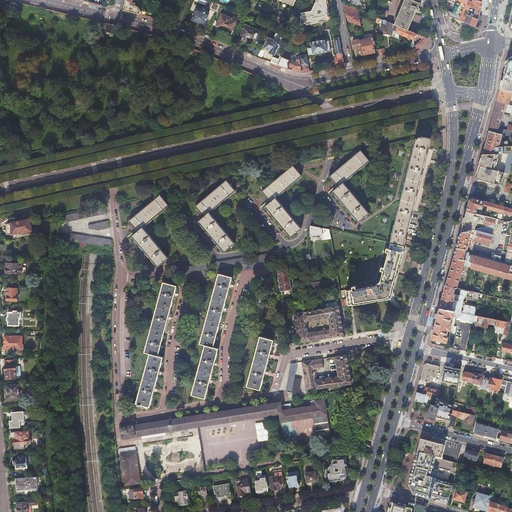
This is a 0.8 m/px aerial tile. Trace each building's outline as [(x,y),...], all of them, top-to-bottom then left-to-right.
[(141,12),(141,11),(138,6),(135,6),(136,4),(132,2),(132,0),(126,0),(126,1),(123,10),(128,11),(140,14),(140,13),(141,13),(142,12),(141,12)] [(306,25),(311,24),(311,23),(319,21),(319,23),(324,22),(324,19),(328,18),(327,13),(329,12),(328,8),(327,8),(325,0),(316,0),(312,11),(301,13),(302,16),(300,16),(301,23),(305,22),(306,25)] [(342,0),(343,3),(358,10),(364,12),(361,0),(342,0)] [(392,24),(397,26),(407,30),(415,11),(417,12),(418,10),(418,8),(417,7),(419,3),(412,0),(401,0),(398,8),(400,8),(399,12),(397,11),(392,24)] [(475,27),(480,10),(465,4),(457,0),(452,10),(447,8),(448,15),(459,20),(475,27)] [(465,4),(480,10),(482,3),(475,0),(472,0),(472,1),(470,1),(469,1),(465,0),(456,0),(457,0),(465,4)] [(358,10),(343,3),(344,9),(346,10),(348,21),(352,22),(352,21),(361,25),(358,10)] [(209,14),(197,9),(192,20),(204,25),(209,14)] [(223,28),(223,29),(231,32),(232,30),(235,22),(231,20),(231,19),(231,18),(230,18),(222,14),(218,23),(216,26),(223,29),(223,28)] [(391,33),(394,33),(394,32),(395,32),(397,26),(392,24),(381,19),(380,23),(382,24),(382,23),(386,24),(386,26),(381,25),(379,33),(384,34),(384,33),(391,34),(391,33)] [(116,26),(107,24),(105,32),(114,34),(116,26)] [(255,42),(260,31),(245,25),(240,35),(255,42)] [(410,49),(415,48),(413,39),(414,38),(415,34),(407,30),(397,26),(395,32),(394,32),(394,33),(394,37),(398,37),(397,33),(412,39),(412,41),(411,41),(410,42),(410,49)] [(416,47),(416,48),(421,47),(427,39),(415,34),(414,38),(420,40),(416,47)] [(334,59),(336,65),(344,64),(339,37),(333,38),(337,54),(338,59),(334,59)] [(275,55),(280,43),(268,38),(264,48),(270,51),(270,52),(275,55)] [(373,38),(364,40),(365,54),(374,52),(373,44),(374,44),(373,38)] [(309,54),(312,54),(327,51),(331,50),(329,40),(325,41),(325,39),(310,42),(311,48),(308,49),(309,54)] [(365,54),(364,40),(358,41),(358,40),(352,42),(354,48),(355,48),(357,55),(365,54)] [(302,71),(302,72),(310,71),(307,55),(299,56),(299,57),(299,58),(299,59),(302,71)] [(292,69),(302,71),(299,59),(296,60),(297,62),(292,63),(290,64),(290,66),(292,66),(292,69)] [(500,89),(511,91),(511,77),(504,76),(500,89)] [(511,92),(511,91),(500,89),(497,101),(509,105),(511,92)] [(511,105),(509,105),(497,101),(490,127),(498,129),(504,109),(506,109),(505,112),(511,113),(511,125),(508,125),(507,130),(511,131),(511,105)] [(489,131),(482,154),(499,154),(508,154),(511,153),(511,146),(499,146),(502,134),(489,131)] [(416,138),(390,243),(391,243),(403,246),(430,138),(422,136),(421,140),(416,138)] [(361,150),(330,176),(338,187),(333,192),(359,222),(370,214),(344,183),(370,161),(361,150)] [(511,164),(511,153),(508,154),(503,173),(509,174),(511,164)] [(482,154),(479,166),(494,170),(499,154),(482,154)] [(293,166),(262,192),(271,202),(265,206),(291,237),(302,229),(276,198),(302,176),(293,166)] [(494,170),(479,166),(476,178),(501,185),(503,178),(508,179),(509,174),(503,173),(499,172),(497,171),(494,170)] [(226,180),(196,207),(204,217),(198,221),(225,252),(235,244),(209,213),(235,191),(226,180)] [(160,195),(129,221),(137,232),(132,236),(158,267),(169,259),(142,228),(169,206),(160,195)] [(470,200),(467,211),(480,214),(481,211),(477,210),(478,208),(480,209),(480,210),(481,210),(482,210),(482,208),(484,201),(473,198),(471,199),(470,200)] [(492,213),(492,211),(494,204),(484,201),(482,208),(488,209),(487,212),(492,213)] [(492,211),(503,214),(505,207),(494,204),(492,211)] [(104,207),(61,217),(59,224),(105,214),(104,207)] [(511,208),(505,207),(503,214),(511,216),(511,208)] [(474,229),(475,229),(475,226),(481,227),(495,224),(507,222),(504,221),(501,220),(490,217),(484,215),(480,214),(467,211),(461,232),(474,229)] [(9,225),(8,226),(10,235),(16,235),(24,233),(25,234),(36,232),(33,219),(9,225)] [(511,220),(509,221),(500,263),(469,254),(470,253),(466,252),(469,239),(491,245),(495,224),(481,227),(475,229),(474,229),(461,232),(454,257),(511,273),(511,220)] [(107,221),(88,225),(89,229),(98,230),(108,228),(107,221)] [(330,233),(329,229),(310,225),(310,237),(322,235),(322,234),(330,233)] [(110,240),(57,232),(55,239),(71,241),(111,248),(110,240)] [(403,246),(391,243),(390,248),(387,247),(386,251),(389,252),(385,267),(382,266),(381,269),(383,270),(380,281),(375,286),(370,286),(370,285),(368,286),(368,287),(356,289),(356,286),(351,286),(352,289),(340,291),(341,299),(342,299),(348,298),(349,304),(385,298),(391,292),(405,247),(403,246)] [(471,268),(511,279),(511,273),(454,257),(446,285),(455,287),(458,288),(464,265),(471,267),(471,268)] [(8,264),(7,274),(23,274),(23,264),(8,264)] [(288,268),(278,270),(281,291),(292,290),(288,268)] [(207,346),(194,396),(207,399),(220,350),(215,348),(234,279),(221,275),(202,345),(207,346)] [(151,355),(137,405),(150,409),(164,358),(159,357),(178,287),(164,283),(145,353),(151,355)] [(455,287),(446,285),(446,288),(440,308),(460,312),(463,302),(465,296),(479,299),(480,293),(478,293),(469,290),(462,289),(460,295),(454,294),(455,287)] [(7,296),(7,299),(8,300),(18,301),(19,288),(18,288),(10,288),(9,288),(9,295),(8,295),(7,296)] [(471,314),(475,315),(476,309),(476,305),(463,302),(460,312),(471,314)] [(338,303),(333,304),(333,307),(326,308),(304,312),(294,313),(299,343),(309,341),(330,338),(344,336),(338,303)] [(440,308),(431,338),(432,339),(447,342),(448,337),(447,336),(449,329),(450,329),(451,329),(452,321),(451,321),(452,316),(454,316),(455,313),(456,313),(456,314),(459,315),(458,318),(462,319),(461,320),(465,321),(466,321),(469,321),(471,314),(460,312),(440,308)] [(9,312),(8,325),(19,325),(19,318),(21,318),(21,312),(17,312),(17,311),(14,311),(14,312),(9,312)] [(495,324),(496,319),(479,316),(475,315),(473,322),(472,329),(476,329),(477,325),(487,327),(488,323),(495,324)] [(508,335),(511,322),(496,319),(495,324),(494,325),(495,325),(494,331),(503,334),(508,335)] [(5,336),(4,347),(8,347),(12,347),(12,349),(22,349),(22,336),(5,336)] [(263,337),(249,387),(263,390),(276,340),(263,337)] [(503,341),(501,350),(511,352),(511,345),(506,344),(507,342),(503,341)] [(316,380),(312,360),(302,362),(307,391),(352,383),(347,354),(335,356),(338,376),(325,378),(316,380)] [(322,358),(312,360),(316,380),(325,378),(322,358)] [(416,392),(417,392),(428,395),(436,397),(437,397),(439,390),(425,387),(426,385),(428,386),(429,384),(426,383),(427,381),(429,382),(431,376),(436,378),(439,367),(427,363),(424,365),(423,369),(419,385),(418,385),(416,392)] [(13,365),(5,366),(6,379),(17,378),(17,376),(16,366),(16,365),(13,365)] [(287,392),(292,393),(294,378),(296,366),(292,365),(287,392)] [(457,385),(460,369),(454,368),(450,367),(445,366),(442,381),(446,382),(451,383),(457,385)] [(472,383),(474,374),(465,372),(463,381),(472,383)] [(484,376),(474,374),(472,383),(482,385),(481,387),(482,389),(487,390),(488,388),(488,386),(490,379),(483,378),(484,376)] [(293,398),(300,397),(299,389),(301,379),(294,378),(292,393),(293,398)] [(493,380),(490,379),(488,386),(488,388),(500,390),(502,380),(493,378),(493,380)] [(511,382),(502,380),(500,390),(500,392),(509,395),(511,383),(511,382)] [(19,384),(7,385),(8,398),(20,397),(19,384)] [(417,392),(415,400),(427,403),(428,395),(417,392)] [(450,421),(452,414),(450,413),(452,405),(440,402),(436,401),(434,405),(435,405),(439,408),(436,419),(446,420),(450,421)] [(280,402),(142,424),(145,439),(166,435),(166,432),(266,416),(268,426),(301,422),(304,442),(317,440),(312,407),(311,407),(311,404),(302,405),(303,409),(287,411),(286,408),(281,408),(280,402)] [(475,415),(466,413),(456,410),(457,406),(456,405),(457,403),(453,402),(452,405),(450,413),(452,414),(457,417),(464,420),(463,423),(472,426),(475,415)] [(435,405),(434,405),(430,404),(427,417),(436,419),(439,408),(435,405)] [(475,415),(476,412),(477,408),(468,406),(467,409),(466,413),(475,415)] [(13,422),(10,422),(11,428),(25,427),(24,411),(12,412),(13,422)] [(145,439),(142,424),(121,428),(123,439),(142,436),(142,439),(145,439)] [(489,427),(477,424),(474,435),(486,438),(489,427)] [(497,441),(500,430),(489,427),(486,438),(497,441)] [(11,432),(11,437),(14,437),(14,444),(15,449),(25,448),(25,443),(29,443),(29,442),(31,442),(31,439),(29,439),(28,431),(11,432)] [(511,433),(502,431),(499,441),(511,444),(511,441),(511,433)] [(421,440),(417,453),(442,459),(445,447),(442,446),(423,441),(421,440)] [(169,444),(173,472),(190,469),(185,441),(169,444)] [(120,450),(120,456),(136,454),(136,448),(120,450)] [(469,450),(467,458),(475,461),(478,452),(469,450)] [(415,495),(430,500),(431,498),(435,499),(434,501),(435,501),(435,499),(436,495),(441,496),(445,498),(449,499),(453,485),(454,480),(451,479),(451,481),(446,479),(447,478),(437,475),(439,466),(441,467),(445,468),(449,469),(454,470),(456,471),(458,464),(442,459),(417,453),(408,487),(412,495),(415,495)] [(120,456),(123,478),(139,475),(136,454),(120,456)] [(496,457),(487,454),(484,464),(493,466),(496,457)] [(13,456),(14,459),(16,458),(17,465),(17,468),(28,467),(26,455),(13,456)] [(506,459),(496,457),(493,466),(503,469),(506,459)] [(344,463),(346,463),(345,458),(340,459),(340,458),(337,458),(337,460),(333,460),(333,461),(333,465),(330,469),(327,470),(326,470),(326,474),(325,475),(326,478),(327,477),(328,482),(337,481),(336,479),(343,478),(346,477),(345,471),(347,471),(346,467),(344,468),(344,463)] [(261,471),(254,472),(255,479),(256,486),(257,493),(259,494),(262,493),(264,492),(264,490),(268,489),(267,483),(266,483),(265,479),(263,479),(261,471)] [(315,472),(305,474),(306,483),(307,483),(307,484),(308,484),(309,485),(310,485),(311,485),(311,484),(312,483),(312,482),(317,481),(315,472)] [(292,477),(287,478),(289,488),(298,487),(296,474),(291,475),(292,477)] [(139,475),(123,478),(124,487),(140,485),(139,475)] [(274,477),(269,477),(271,491),(276,490),(276,488),(284,487),(282,476),(274,478),(274,477)] [(37,477),(16,478),(18,493),(38,491),(37,477)] [(241,482),(236,483),(239,497),(240,497),(240,498),(242,497),(243,496),(246,496),(246,494),(250,493),(249,485),(248,485),(247,480),(240,481),(241,482)] [(229,484),(213,487),(214,494),(217,494),(217,499),(218,498),(218,500),(233,498),(233,493),(231,494),(231,492),(230,492),(229,484)] [(201,491),(198,492),(198,493),(199,494),(199,495),(199,496),(201,495),(202,502),(208,501),(206,487),(200,488),(201,491)] [(142,489),(134,490),(134,499),(143,498),(142,489)] [(180,489),(172,490),(172,495),(174,494),(175,501),(178,501),(178,503),(179,503),(179,505),(180,505),(181,506),(188,504),(189,504),(187,492),(180,493),(180,489)] [(464,502),(467,493),(456,490),(453,499),(464,502)] [(490,503),(491,501),(488,500),(489,496),(477,493),(473,506),(482,509),(482,510),(472,507),(472,508),(483,511),(483,510),(488,511),(490,503)] [(37,501),(23,501),(23,503),(17,504),(18,511),(32,511),(32,506),(37,506),(37,501)] [(496,511),(506,511),(507,509),(508,508),(509,504),(500,502),(499,505),(496,511)] [(488,511),(487,511),(496,511),(499,505),(490,503),(488,511)]
